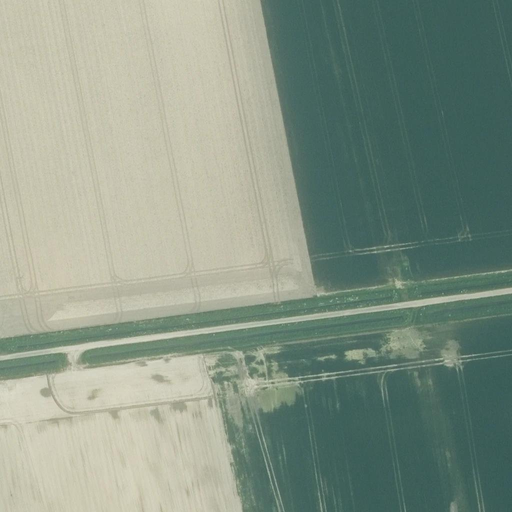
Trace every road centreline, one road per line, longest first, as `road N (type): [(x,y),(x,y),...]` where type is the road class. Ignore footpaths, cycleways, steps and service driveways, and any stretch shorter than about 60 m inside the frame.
road 1 (track): [(0,358),(511,290)]
road 2 (track): [(263,0),(318,291),(511,267)]
